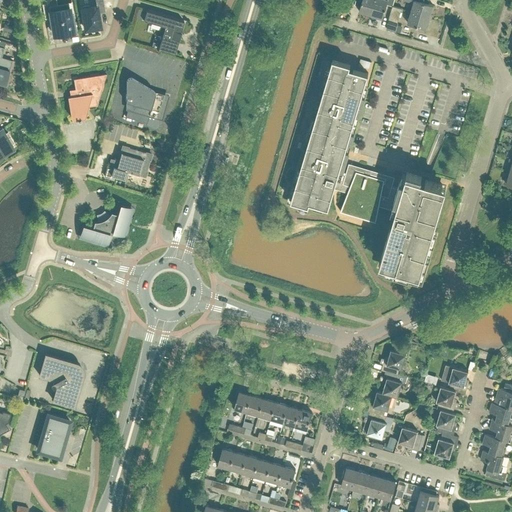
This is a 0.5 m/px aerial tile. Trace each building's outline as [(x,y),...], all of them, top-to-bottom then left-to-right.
[(83,8),(81,8),(82,15),(81,16),(82,22),(84,22),(85,29),(89,28),(89,30),(96,29),(96,27),(100,26),(97,13),(105,12),(102,0),(95,0),(96,6),(89,7),(89,5),(82,6),(83,8)] [(361,0),(358,11),(370,14),(374,0),(361,0)] [(374,0),(370,14),(382,18),(386,4),(392,6),(392,5),(393,0),(374,0)] [(413,3),(410,11),(429,16),(433,5),(419,1),(418,0),(403,0),(404,0),(413,3)] [(48,6),(53,34),(68,32),(69,35),(76,33),(74,21),(71,22),(68,2),(48,6)] [(392,6),(388,19),(397,22),(401,8),(392,5),(392,6)] [(174,53),(183,21),(146,10),(143,19),(164,26),(158,49),(174,53)] [(425,28),(429,16),(410,11),(407,23),(425,28)] [(2,30),(10,32),(12,26),(4,23),(2,30)] [(1,57),(4,47),(5,42),(0,40),(0,81),(5,83),(12,60),(1,57)] [(353,69),(349,67),(350,64),(333,58),(323,92),(319,91),(316,99),(320,100),(316,116),(312,115),(303,146),(300,155),(304,156),(291,200),(308,205),(310,200),(314,201),(313,203),(328,207),(334,188),(347,192),(340,210),(340,211),(375,221),(384,179),(356,170),(354,175),(343,171),(368,85),(365,84),(368,73),(353,68),(353,69)] [(80,118),(82,117),(83,117),(84,117),(84,116),(89,102),(96,105),(106,73),(73,79),(75,89),(69,90),(70,96),(67,96),(70,116),(71,117),(71,118),(72,118),(72,119),(73,119),(74,119),(76,118),(76,120),(80,119),(80,118)] [(148,115),(157,118),(164,93),(134,85),(131,95),(125,94),(125,102),(129,103),(125,116),(146,122),(148,115)] [(2,127),(0,128),(0,147),(3,153),(10,148),(9,147),(12,145),(12,144),(14,143),(10,136),(8,137),(2,127)] [(107,168),(104,176),(113,179),(113,177),(126,180),(128,171),(145,176),(151,154),(122,145),(118,161),(114,160),(110,162),(108,168),(107,168)] [(401,188),(383,183),(379,205),(399,211),(394,227),(390,226),(379,262),(397,268),(398,266),(403,267),(402,269),(420,274),(438,212),(434,211),(442,184),(406,173),(401,188)] [(94,220),(91,228),(83,226),(80,235),(106,243),(107,241),(109,242),(111,242),(113,241),(115,240),(117,239),(119,237),(120,235),(121,233),(123,234),(131,208),(121,205),(118,213),(110,211),(110,212),(108,214),(104,209),(101,212),(100,212),(99,213),(96,214),(98,220),(95,220),(94,220)] [(379,362),(382,363),(381,369),(385,370),(397,374),(397,373),(399,368),(401,369),(406,353),(390,348),(387,359),(381,357),(379,362)] [(77,363),(75,362),(45,353),(39,374),(53,379),(56,384),(52,399),(73,405),(82,375),(82,374),(83,373),(83,372),(83,371),(83,370),(82,369),(82,368),(81,367),(81,366),(80,365),(79,364),(78,364),(77,363)] [(444,374),(450,376),(448,381),(451,382),(449,388),(456,390),(465,393),(467,387),(470,388),(471,383),(465,381),(468,370),(453,366),(448,365),(444,367),(445,369),(444,374)] [(385,382),(382,392),(392,395),(397,397),(401,382),(405,382),(407,376),(401,374),(397,373),(397,374),(385,370),(383,376),(380,375),(378,380),(385,382)] [(496,396),(494,402),(502,404),(502,405),(511,407),(511,408),(511,407),(511,383),(510,383),(508,389),(498,387),(496,396)] [(438,402),(437,408),(440,409),(453,412),(454,406),(458,407),(459,402),(453,400),(455,390),(456,390),(449,388),(440,385),(436,401),(438,402)] [(369,404),(367,411),(369,411),(383,415),(385,409),(388,410),(392,395),(382,392),(376,390),(374,400),(367,398),(366,403),(369,404)] [(234,407),(246,411),(251,394),(238,391),(234,407)] [(246,411),(258,414),(263,398),(251,394),(246,411)] [(258,414),(270,418),(275,401),(263,398),(258,414)] [(270,418),(271,418),(269,422),(281,426),(287,405),(275,401),(270,418)] [(497,413),(495,419),(495,420),(510,424),(511,424),(511,417),(509,416),(511,408),(511,407),(502,405),(502,404),(494,402),(492,401),(489,411),(497,413)] [(281,426),(283,421),(294,425),(299,408),(287,405),(281,426)] [(312,412),(299,408),(294,425),(307,428),(312,412)] [(437,430),(442,432),(453,435),(455,429),(457,430),(459,425),(453,423),(456,413),(453,412),(440,409),(436,424),(438,425),(437,430)] [(6,423),(10,413),(2,411),(1,412),(0,411),(0,433),(9,429),(6,423)] [(385,415),(383,415),(369,411),(368,417),(364,416),(363,421),(369,422),(366,433),(382,437),(386,422),(384,421),(385,415)] [(69,420),(48,414),(37,449),(59,455),(69,420)] [(496,430),(495,436),(505,439),(505,440),(510,441),(511,434),(510,433),(511,425),(511,424),(510,424),(495,420),(495,419),(492,418),(489,428),(496,430)] [(229,423),(228,428),(237,431),(238,425),(229,423)] [(402,426),(397,441),(408,444),(406,450),(411,452),(412,448),(418,450),(423,434),(417,432),(417,430),(402,426)] [(459,436),(453,435),(442,432),(441,437),(438,436),(434,452),(449,457),(452,446),(458,448),(460,443),(457,442),(459,436)] [(490,445),(488,450),(488,451),(503,455),(505,449),(503,448),(505,440),(505,439),(495,436),(485,433),(482,443),(490,445)] [(277,443),(283,444),(285,437),(279,435),(277,443)] [(302,444),(293,441),(292,447),(301,450),(302,444)] [(394,445),(385,442),(383,447),(392,450),(394,445)] [(217,464),(229,468),(234,451),(222,447),(217,464)] [(486,467),(487,468),(501,472),(501,471),(503,465),(501,464),(503,455),(488,451),(488,450),(483,449),(480,459),(488,461),(486,467)] [(229,468),(241,471),(246,454),(234,451),(229,468)] [(241,471),(254,475),(258,458),(246,454),(241,471)] [(254,475),(266,478),(271,462),(258,458),(254,475)] [(266,478),(278,482),(283,465),(271,462),(266,478)] [(295,469),(283,465),(278,482),(290,486),(295,469)] [(341,484),(353,488),(358,470),(346,466),(341,484)] [(507,473),(501,471),(501,472),(487,468),(485,474),(504,480),(507,473)] [(353,488),(365,492),(371,473),(358,470),(353,488)] [(365,492),(377,495),(383,477),(371,473),(365,492)] [(395,480),(383,477),(377,495),(390,499),(395,480)] [(211,485),(219,487),(221,482),(213,479),(211,485)] [(229,484),(221,482),(219,487),(227,490),(229,484)] [(256,492),(249,490),(247,496),(255,498),(256,492)] [(420,490),(416,502),(438,509),(439,504),(436,503),(438,495),(420,490)] [(268,502),(276,504),(278,498),(270,496),(268,502)] [(286,500),(278,498),(276,504),(284,506),(286,500)] [(416,502),(413,511),(436,511),(438,509),(416,502)]
